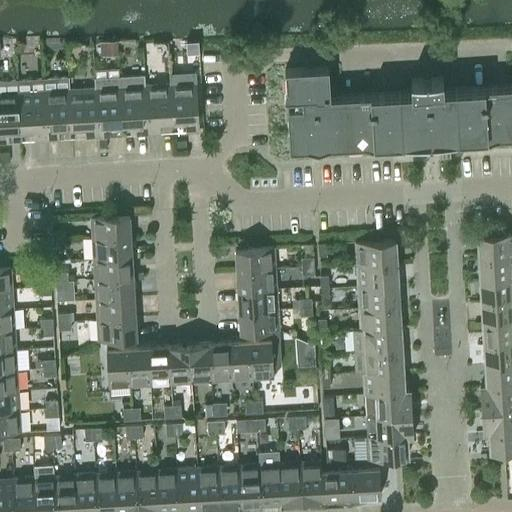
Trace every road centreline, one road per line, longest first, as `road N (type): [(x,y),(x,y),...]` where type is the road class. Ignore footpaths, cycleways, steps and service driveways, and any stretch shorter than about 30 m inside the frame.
road 1 (residential): [(196,168),(208,319),(171,320),(161,170)]
road 2 (residential): [(196,168),(247,205),(511,189)]
road 3 (residential): [(0,183),(161,170)]
